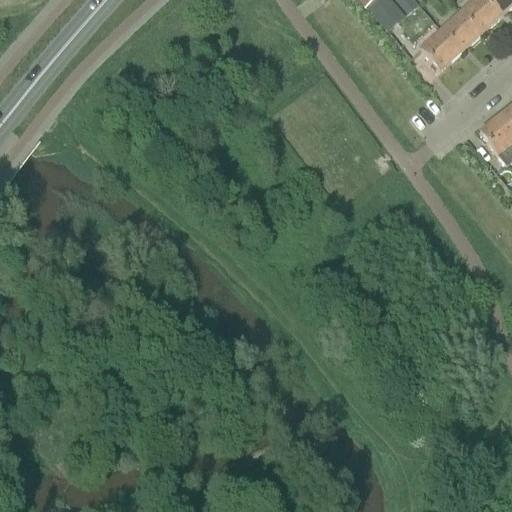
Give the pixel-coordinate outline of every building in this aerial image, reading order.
[(373,0),(353,0),(363,11),(374,2),(373,0)] [(386,0),(377,0),(365,11),(381,30),(399,15),(386,0)] [(407,0),(399,0),(394,5),(406,19),(416,11),(407,0)] [(511,1),(510,0),(479,0),(477,2),(497,24),(511,10),(511,1)] [(497,24),(477,2),(458,20),(478,42),(497,24)] [(458,20),(439,38),(458,59),(478,42),(458,20)] [(458,59),(439,38),(418,56),(438,78),(458,59)] [(511,111),(499,122),(511,137),(511,111)] [(511,148),(511,137),(499,122),(478,138),(496,161),(511,148)]
